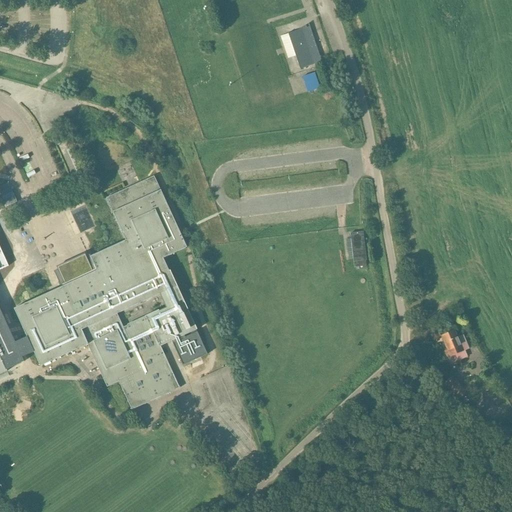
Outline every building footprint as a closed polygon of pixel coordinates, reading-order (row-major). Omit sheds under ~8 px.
[(300,69),(322,62),(310,27),(288,34),(300,69)] [(314,73),(303,77),(308,92),(319,88),(314,73)] [(216,121),(217,129),(233,127),(232,118),(216,121)] [(79,176),(87,173),(73,143),(66,146),(79,176)] [(58,269),(54,271),(54,272),(61,287),(14,309),(27,337),(34,352),(40,366),(88,345),(107,387),(119,382),(132,410),(180,388),(160,346),(172,341),(183,365),(207,354),(196,330),(197,330),(170,271),(169,271),(163,259),(187,248),(154,176),(106,198),(126,241),(91,256),(90,255),(86,257),(87,258),(80,261),(80,260),(72,263),(65,267),(66,268),(59,271),(58,269)] [(352,243),(347,244),(349,259),(353,258),(354,262),(366,261),(363,232),(350,233),(352,243)] [(0,374),(7,371),(7,370),(24,362),(22,358),(27,355),(34,352),(27,337),(20,340),(15,342),(0,308),(0,270),(9,266),(1,249),(0,246),(0,374)] [(449,324),(463,317),(459,310),(445,318),(449,324)] [(448,350),(445,352),(448,358),(455,355),(466,350),(469,350),(464,335),(457,337),(454,331),(442,336),(448,350)] [(459,400),(467,393),(453,376),(444,384),(459,400)]
